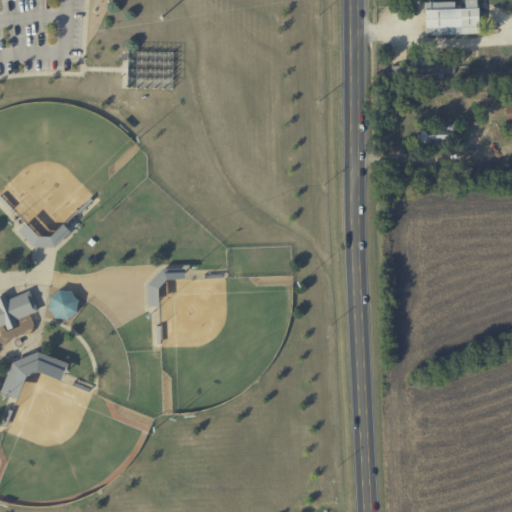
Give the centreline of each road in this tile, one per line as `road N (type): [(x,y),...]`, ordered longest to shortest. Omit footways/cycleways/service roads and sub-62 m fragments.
road 1 (secondary): [(369,511),(356,0)]
road 2 (residential): [(358,42),(511,39)]
